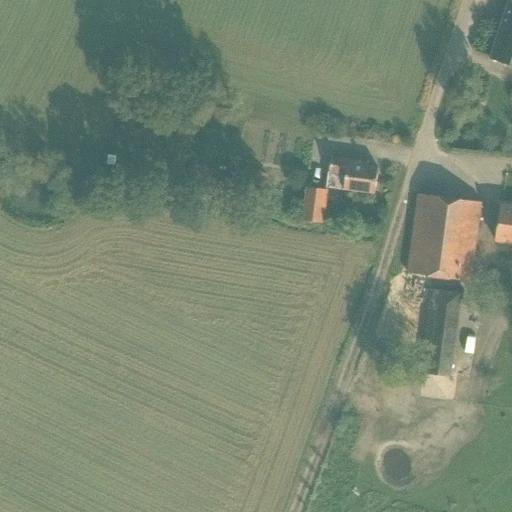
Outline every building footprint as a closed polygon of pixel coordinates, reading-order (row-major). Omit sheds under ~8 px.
[(511,0),(509,0),(490,59),(511,66),(511,0)] [(367,163),(347,160),(332,158),(328,188),(374,194),(377,168),(367,167),(367,163)] [(247,165),(235,187),(257,198),(268,176),(247,165)] [(305,188),(301,221),(323,224),(327,191),(305,188)] [(481,203),(417,194),(407,273),(471,282),(478,223),(481,203)] [(511,206),(500,205),(498,225),(496,241),(511,243),(511,206)] [(416,375),(451,379),(461,294),(425,290),(416,375)]
